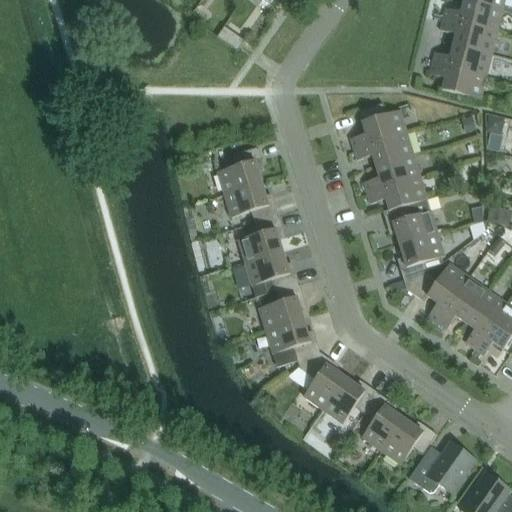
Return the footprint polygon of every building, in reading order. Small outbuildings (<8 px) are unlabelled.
[(505,0),(464,0),(464,3),(502,12),(503,7),(505,0)] [(502,12),(464,3),(461,14),(445,10),(443,21),(497,35),(502,12)] [(497,35),(443,21),(440,33),(456,36),(453,47),(491,57),(497,35)] [(237,53),(245,42),(224,28),(217,38),(237,53)] [(491,57),(453,47),(450,59),(435,55),(432,66),(486,79),(491,57)] [(486,79),(432,66),(429,77),(445,81),(442,92),(480,102),(486,79)] [(350,141),(354,152),(407,135),(400,113),(386,117),(383,105),(359,113),(362,124),(365,136),(350,141)] [(470,120),(462,122),(465,134),(474,131),(470,120)] [(372,158),(375,169),(413,157),(407,135),(354,152),(357,162),(372,158)] [(490,135),(487,151),(499,154),(503,138),(490,135)] [(217,174),(224,197),(262,186),(258,173),(263,172),(260,163),(261,162),(258,151),(257,149),(233,157),(237,168),(217,174)] [(363,184),(367,195),(420,179),(413,157),(375,169),(379,180),(363,184)] [(385,201),(389,212),(411,206),(412,206),(427,202),(420,179),(367,195),(370,206),(385,201)] [(251,214),(254,225),(278,218),(274,205),(273,205),(270,197),(265,198),(262,186),(224,197),(231,220),(251,214)] [(396,235),(399,247),(437,236),(430,213),(415,218),(412,206),(411,206),(389,212),(382,214),(383,215),(387,228),(392,226),(394,235),(396,235)] [(482,222),(482,215),(473,217),(474,225),(482,223),(482,222)] [(238,243),(245,265),(282,254),(279,241),(283,240),(281,231),(282,231),(278,218),(254,225),(258,237),(238,243)] [(473,243),(485,234),(482,226),(469,229),(473,243)] [(403,282),(406,291),(428,276),(424,264),(444,258),(437,236),(399,247),(403,260),(402,260),(405,269),(400,270),(404,282),(403,282)] [(499,241),(490,253),(496,257),(505,246),(499,241)] [(275,293),(299,286),(295,273),(294,274),(291,265),(286,266),(282,254),(245,265),(252,288),(265,284),(272,282),(275,293)] [(428,318),(437,325),(469,279),(449,266),(438,283),(428,276),(406,291),(424,304),(428,299),(437,305),(428,318)] [(456,318),(465,325),(488,293),(469,279),(437,325),(446,331),(456,318)] [(272,282),(265,284),(268,295),(275,293),(272,282)] [(259,311),(266,334),(303,322),(300,310),(304,308),(301,299),(303,299),(299,286),(275,293),(279,305),(259,311)] [(465,345),(474,351),(506,306),(488,293),(465,325),(474,331),(465,345)] [(493,345),(503,352),(511,338),(511,309),(506,306),(474,351),(484,358),(493,345)] [(296,363),(298,370),(320,354),(319,353),(316,341),(314,342),(312,333),(307,334),(303,322),(266,334),(276,369),(296,363)] [(323,412),(345,380),(335,373),(336,371),(328,366),(331,362),(321,355),(320,354),(298,370),(315,382),(303,399),(323,412)] [(364,416),(378,395),(367,388),(364,392),(357,386),(356,387),(345,380),(323,412),(342,426),(354,409),(364,416)] [(378,395),(364,416),(374,423),(362,440),(381,453),(404,421),(393,413),(394,412),(386,407),(389,403),(378,395)] [(414,428),(404,421),(381,453),(401,467),(412,450),(422,457),(437,436),(435,435),(435,436),(426,429),(423,433),(415,427),(414,428)] [(480,468),(481,467),(450,446),(436,467),(424,459),(408,481),(429,495),(434,494),(439,487),(451,495),(474,464),(480,468)] [(511,511),(511,498),(507,495),(510,492),(486,476),(463,510),(465,511),(511,511)]
